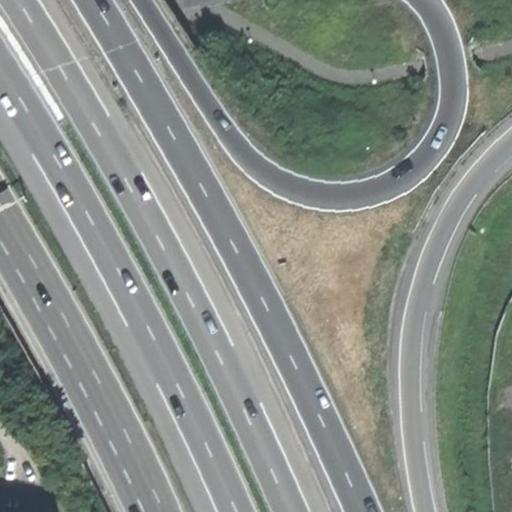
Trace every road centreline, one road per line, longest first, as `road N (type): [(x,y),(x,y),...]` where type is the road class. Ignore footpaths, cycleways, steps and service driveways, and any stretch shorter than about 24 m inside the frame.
road 1 (trunk): [(290,511),(233,380),(144,211),(16,0)]
road 2 (trunk): [(364,511),(252,270),(95,0)]
road 3 (trunk): [(420,0),(452,59),(450,119),(438,145),(401,179),(338,194),(286,182),(257,161),(214,113),(143,0)]
road 4 (trunk): [(0,70),(147,324),(237,511)]
road 5 (trunk): [(427,511),(412,400),(420,302),(447,231),(511,147)]
road 6 (trunk): [(0,207),(165,511)]
road 7 (secondary): [(0,44),(133,1)]
